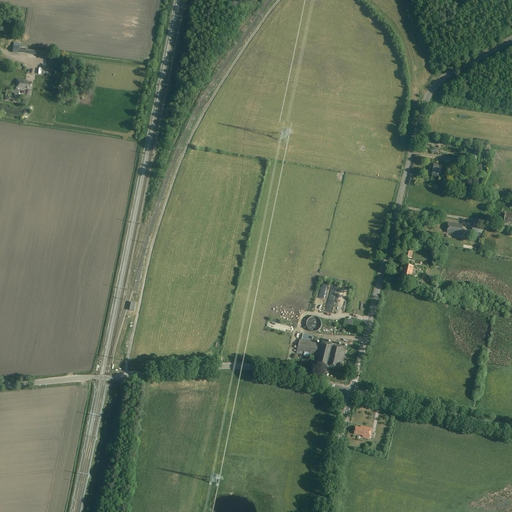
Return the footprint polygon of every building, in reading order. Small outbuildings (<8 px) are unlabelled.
[(18,79),(16,89),(22,90),(22,89),(31,91),(33,81),(27,80),(27,81),(18,79)] [(443,170),(443,167),(442,167),(442,164),(438,163),(438,165),(434,164),(432,175),(440,177),(441,170),(443,170)] [(483,227),(484,224),(474,222),(472,232),(482,234),(483,230),(486,231),(487,227),(483,227)] [(462,234),(463,225),(449,223),(447,233),(462,234)] [(412,258),(413,249),(407,248),(405,257),(412,258)] [(410,281),(414,267),(405,265),(401,279),(410,281)] [(329,288),(326,300),(331,302),(335,290),(329,288)] [(322,325),(322,324),(322,323),(322,322),(321,321),(321,320),(320,319),(319,318),(318,318),(318,317),(317,317),(316,317),(315,317),(314,317),(313,317),(312,317),(311,317),(311,318),(310,318),(309,318),(309,319),(308,319),(308,320),(307,321),(307,322),(307,323),(307,324),(307,325),(307,326),(307,327),(308,328),(308,329),(309,330),(310,331),(311,331),(312,331),(312,332),(313,332),(314,332),(315,332),(316,332),(317,331),(318,331),(319,331),(319,330),(320,330),(320,329),(321,329),(321,328),(321,327),(322,327),(322,326),(322,325)] [(319,344),(300,339),(296,353),(303,355),(303,352),(317,355),(315,365),(341,372),(347,347),(320,341),(319,344)] [(372,429),(361,427),(361,428),(356,427),(354,434),(362,436),(362,437),(370,439),(372,429)]
